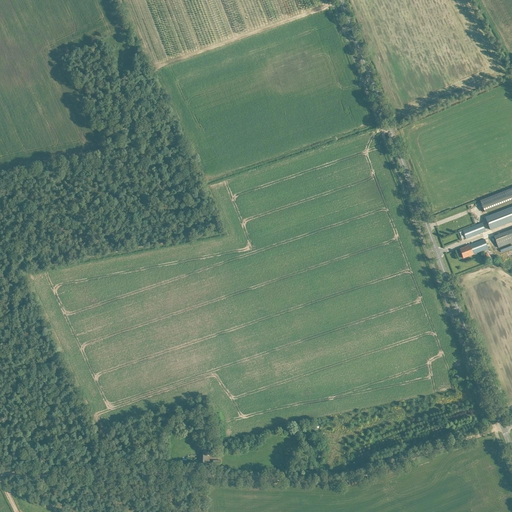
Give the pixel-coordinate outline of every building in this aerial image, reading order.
[(511,188),(504,191),(480,200),(484,212),(508,203),(511,201),(511,188)] [(511,206),(486,217),(491,229),(511,220),(511,206)] [(482,223),(467,229),(463,231),(466,239),(485,231),(482,223)] [(511,228),(494,236),(498,247),(511,242),(511,228)] [(484,239),(464,247),(460,249),(463,258),(488,249),(484,239)]
